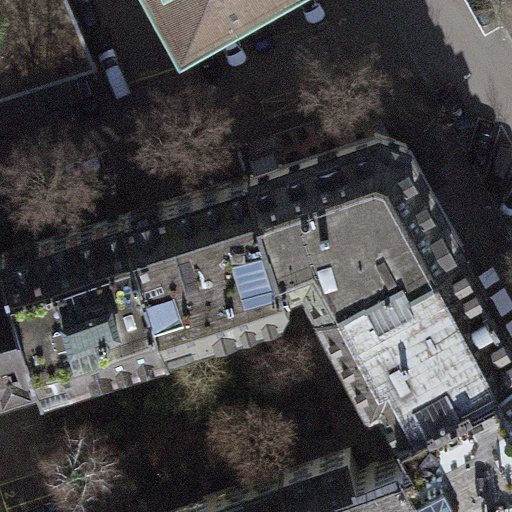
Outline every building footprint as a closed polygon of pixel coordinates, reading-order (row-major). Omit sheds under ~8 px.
[(0,0),(0,91),(93,62),(67,0),(0,0)] [(153,0),(174,37),(242,0),(153,0)] [(401,138),(376,127),(248,172),(283,280),(304,274),(317,301),(402,255),(410,272),(460,245),(401,138)] [(165,343),(290,303),(283,280),(248,172),(123,212),(165,343)] [(165,343),(123,212),(0,251),(0,252),(38,372),(42,383),(165,343)] [(317,301),(369,398),(379,392),(397,425),(511,363),(511,341),(460,245),(410,272),(402,255),(317,301)] [(0,384),(38,372),(0,252),(0,384)] [(511,511),(511,363),(397,425),(409,447),(402,452),(429,499),(433,511),(511,511)] [(357,468),(350,446),(282,470),(297,511),(433,511),(429,499),(402,452),(357,468)] [(297,511),(282,470),(159,511),(297,511)]
